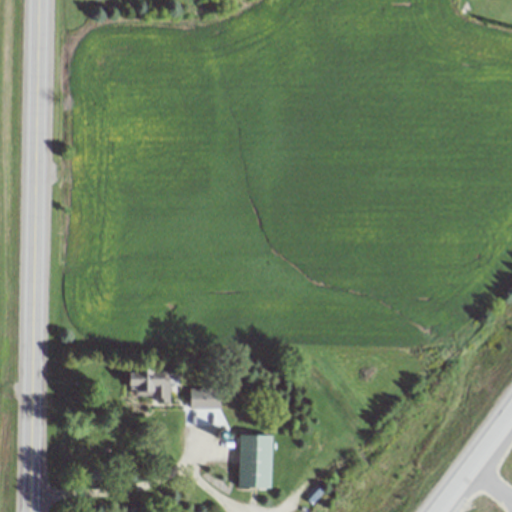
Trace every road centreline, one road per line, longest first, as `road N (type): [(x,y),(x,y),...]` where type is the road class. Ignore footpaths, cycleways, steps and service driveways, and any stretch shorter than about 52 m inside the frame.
road 1 (secondary): [(33,511),(38,0)]
road 2 (motorway): [(511,397),(427,511)]
